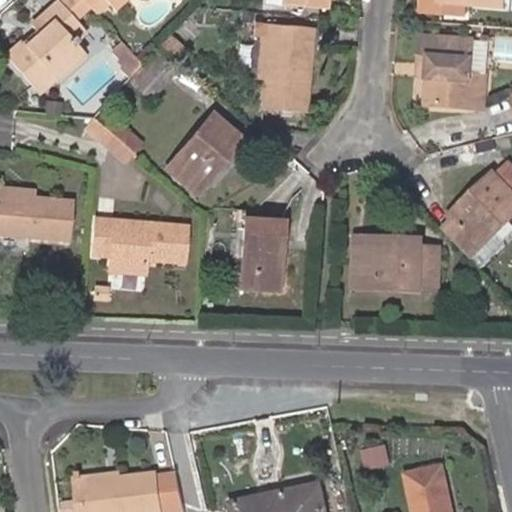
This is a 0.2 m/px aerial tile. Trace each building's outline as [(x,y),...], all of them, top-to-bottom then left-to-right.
[(58,0),(35,22),(39,27),(44,31),(32,43),(27,38),(11,52),(40,85),(56,73),(58,76),(88,49),(79,41),(82,38),(78,33),(87,26),(64,0),(58,0)] [(423,0),(423,8),(446,10),(447,0),(469,2),(508,4),(508,0),(423,0)] [(447,0),(446,10),(468,12),(469,2),(447,0)] [(270,33),(266,72),(262,104),(305,108),(314,23),(271,19),(270,33)] [(44,31),(39,27),(27,38),(32,43),(44,31)] [(176,32),(168,41),(176,48),(185,40),(176,32)] [(258,71),(266,72),(270,33),(262,32),(258,71)] [(475,37),(425,33),(423,59),(432,60),(431,72),(429,101),(487,106),(489,74),(473,72),(475,37)] [(140,51),(127,37),(112,50),(116,55),(112,59),(129,77),(147,59),(140,51)] [(150,43),(140,51),(147,59),(156,49),(150,43)] [(90,51),(88,49),(58,76),(61,79),(90,51)] [(162,54),(156,49),(147,59),(122,85),(127,88),(162,54)] [(162,54),(127,88),(138,99),(173,64),(162,54)] [(423,59),(422,72),(431,72),(432,60),(423,59)] [(56,73),(40,85),(44,88),(58,76),(56,73)] [(216,109),(181,149),(187,153),(176,167),(201,187),(248,134),(216,109)] [(146,138),(117,113),(110,123),(138,147),(146,138)] [(99,135),(128,159),(138,147),(110,123),(99,135)] [(187,153),(181,149),(170,163),(176,167),(187,153)] [(448,224),(475,251),(511,213),(511,160),(510,158),(498,169),(497,167),(483,180),(488,186),(458,215),(448,224)] [(453,209),(458,215),(488,186),(483,180),(453,209)] [(1,181),(0,189),(38,192),(38,184),(1,181)] [(38,192),(0,189),(0,191),(0,230),(74,236),(77,195),(38,192)] [(164,246),(163,253),(188,254),(190,219),(100,212),(97,247),(113,247),(113,257),(149,259),(149,252),(150,246),(164,246)] [(249,213),(244,268),(276,270),(279,236),(285,237),(287,217),(283,216),(269,215),(249,213)] [(366,273),(367,230),(359,230),(358,282),(403,283),(404,274),(366,273)] [(427,232),(367,230),(366,273),(404,274),(403,283),(425,284),(426,270),(443,271),(444,240),(426,240),(427,232)] [(0,244),(31,246),(32,236),(0,234),(0,244)] [(276,270),(244,268),(243,282),(280,284),(285,237),(279,236),(276,270)] [(149,259),(113,257),(113,264),(149,266),(149,259)] [(443,284),(443,271),(426,270),(425,284),(443,284)] [(111,283),(98,282),(97,294),(111,296),(111,283)] [(466,511),(455,460),(420,467),(429,511),(466,511)] [(119,484),(119,479),(118,474),(77,480),(79,505),(84,504),(82,488),(119,484)] [(185,511),(176,474),(156,476),(119,479),(119,484),(82,488),(84,504),(79,505),(79,511),(185,511)] [(233,511),(323,511),(318,486),(232,504),(233,511)]
